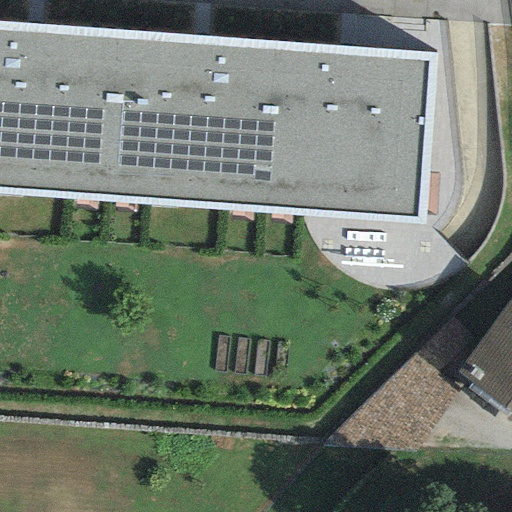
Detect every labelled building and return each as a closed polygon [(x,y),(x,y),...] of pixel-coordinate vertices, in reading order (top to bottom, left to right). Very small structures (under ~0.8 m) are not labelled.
[(0,193),(103,201),(115,33),(0,24),(0,193)] [(103,201),(265,213),(277,45),(115,33),(103,201)] [(436,57),(277,45),(265,213),(423,225),(436,57)] [(511,297),(510,296),(477,344),(457,373),(466,380),(464,383),(511,416),(511,297)] [(477,344),(450,320),(321,448),(415,452),(464,383),(466,380),(457,373),(477,344)]
